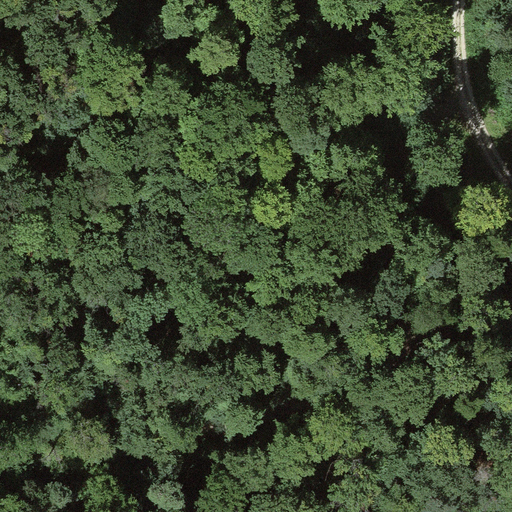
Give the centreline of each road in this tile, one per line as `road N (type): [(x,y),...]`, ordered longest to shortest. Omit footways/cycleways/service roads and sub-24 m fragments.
road 1 (track): [(462,82),(411,125),(388,175),(407,311),(403,348),(382,381),(209,432),(0,463)]
road 2 (track): [(459,0),(462,82),(511,173)]
